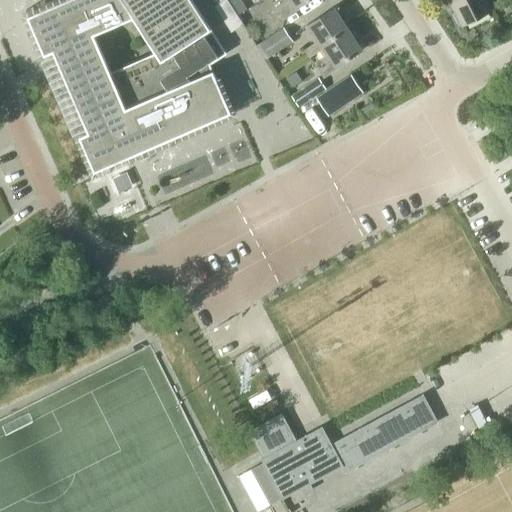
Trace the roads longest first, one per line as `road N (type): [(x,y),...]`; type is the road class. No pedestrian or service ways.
road 1 (residential): [(79,253),(157,277),(216,279),(459,152)]
road 2 (residential): [(79,253),(0,81)]
